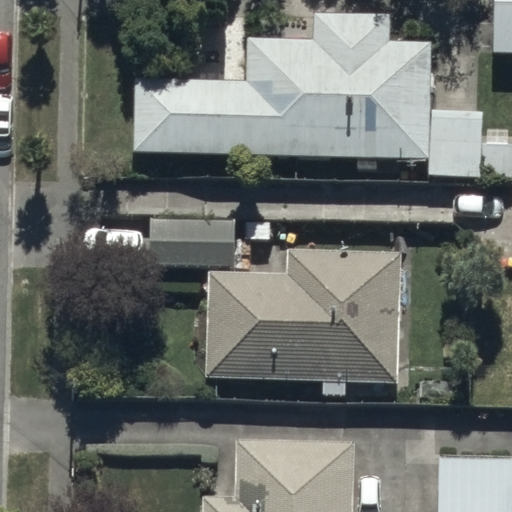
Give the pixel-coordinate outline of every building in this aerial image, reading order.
[(511,0),(496,0),(496,74),(511,74),(511,0)] [(136,175),(336,176),(431,176),(431,191),(511,190),(511,158),(483,159),(483,128),(432,128),(432,60),(391,60),(391,29),(313,29),(313,57),(249,57),(249,97),(136,97),(136,175)] [(237,234),(152,236),(153,284),(238,282),(237,234)] [(286,289),(210,287),(207,397),(323,400),(322,414),(344,414),(344,402),(401,403),(404,272),(287,269),(286,289)] [(352,511),(353,461),(239,460),(238,511),(352,511)] [(511,511),(511,468),(440,467),(439,511),(511,511)]
